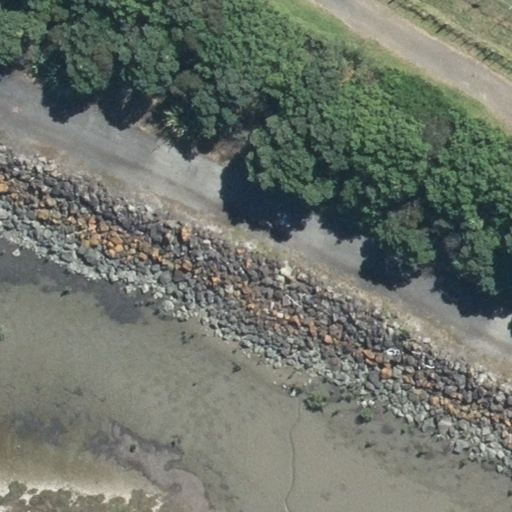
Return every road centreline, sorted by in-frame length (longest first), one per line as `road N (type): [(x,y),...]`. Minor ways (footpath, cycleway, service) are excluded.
road 1 (track): [(0,100),(511,350)]
road 2 (track): [(344,0),(511,100)]
